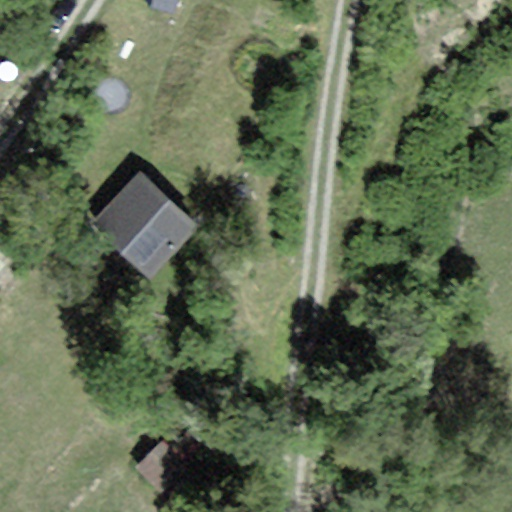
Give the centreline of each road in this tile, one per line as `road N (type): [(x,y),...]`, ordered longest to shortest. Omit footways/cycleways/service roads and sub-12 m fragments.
road 1 (track): [(346,0),(316,214),(300,511)]
road 2 (track): [(93,0),(0,140)]
